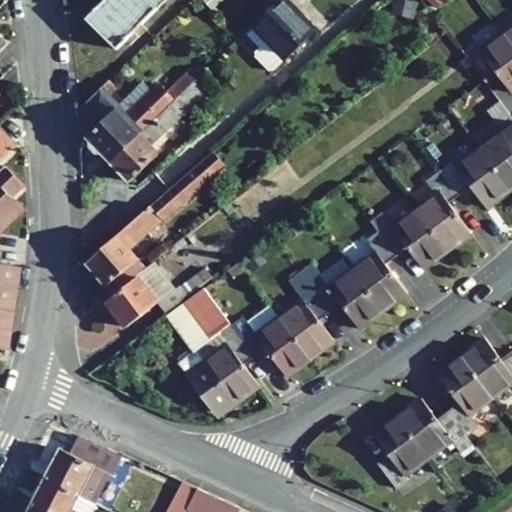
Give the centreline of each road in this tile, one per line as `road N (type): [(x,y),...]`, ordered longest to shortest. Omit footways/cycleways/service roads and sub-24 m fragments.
road 1 (tertiary): [(35,0),(54,234),(31,380)]
road 2 (residential): [(511,270),(271,438),(248,480)]
road 3 (residential): [(31,380),(248,480)]
